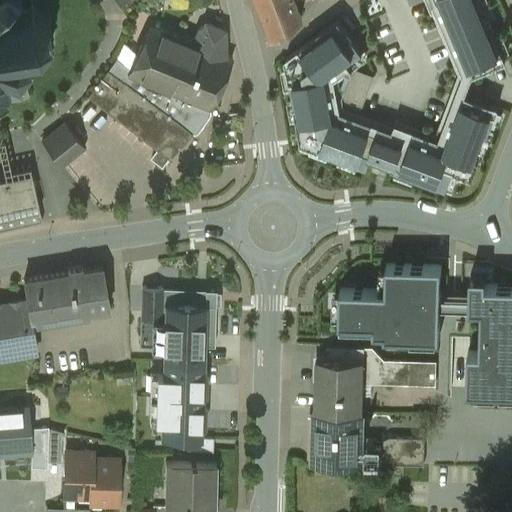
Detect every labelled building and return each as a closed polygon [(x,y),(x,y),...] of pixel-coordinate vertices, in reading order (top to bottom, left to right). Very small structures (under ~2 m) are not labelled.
[(0,0),(0,106),(7,106),(6,100),(8,101),(10,98),(9,97),(21,95),(19,80),(21,79),(19,74),(27,64),(32,65),(32,61),(27,60),(23,51),(34,49),(37,53),(41,51),(38,46),(47,36),(52,37),(53,32),(48,31),(46,18),(50,15),(48,11),(43,14),(32,6),(34,1),(31,0),(28,0),(28,5),(16,6),(17,0),(0,0)] [(254,0),(268,36),(300,16),(293,0),(254,0)] [(431,0),(463,72),(510,51),(487,0),(431,0)] [(298,146),(366,169),(383,119),(346,107),(337,76),(373,52),(348,14),(280,60),(298,146)] [(136,90),(116,117),(157,148),(151,156),(161,163),(166,155),(168,157),(191,131),(208,107),(232,56),(224,53),(224,28),(205,21),(203,24),(198,27),(195,35),(197,40),(196,42),(149,23),(129,67),(116,57),(108,69),(136,90)] [(355,66),(349,91),(368,96),(374,70),(355,66)] [(136,90),(108,69),(107,68),(87,94),(116,117),(136,90)] [(468,202),(502,104),(462,90),(444,141),(383,119),(366,169),(468,202)] [(84,145),(64,121),(41,140),(61,164),(84,145)] [(31,171),(0,177),(0,229),(42,221),(31,171)] [(374,322),(374,333),(440,335),(441,304),(442,295),(443,263),(386,261),(386,288),(341,287),(340,320),(374,322)] [(102,266),(69,272),(75,311),(76,317),(88,315),(87,309),(109,306),(102,266)] [(69,272),(23,280),(27,300),(30,319),(31,319),(75,311),(69,272)] [(468,349),(467,388),(511,389),(511,283),(485,283),(486,275),(471,274),(470,296),(470,305),(470,307),(481,307),(480,350),(468,349)] [(216,289),(141,286),(140,345),(163,346),(163,358),(204,359),(204,345),(215,345),(216,289)] [(470,305),(470,296),(442,295),(441,304),(470,305)] [(0,355),(36,349),(31,319),(30,319),(27,300),(0,304),(0,355)] [(372,345),(333,344),(332,356),(316,356),(315,408),(363,409),(363,381),(408,382),(409,358),(384,357),(372,345)] [(162,373),(150,373),(149,419),(161,419),(160,436),(185,436),(201,437),(201,425),(205,425),(205,402),(202,402),(202,394),(205,394),(206,370),(203,370),(204,359),(163,358),(162,373)] [(436,359),(409,358),(408,382),(435,382),(436,359)] [(26,406),(0,407),(0,448),(4,448),(4,450),(29,448),(27,426),(26,406)] [(363,409),(315,408),(314,460),(362,461),(362,446),(363,409)] [(48,425),(27,426),(29,448),(31,447),(31,464),(46,465),(48,425)] [(424,436),(397,435),(396,446),(381,446),(381,461),(423,462),(424,436)] [(213,437),(201,437),(185,436),(185,449),(212,450),(213,437)] [(381,446),(362,446),(362,461),(381,461),(381,446)] [(91,451),(66,450),(66,448),(65,448),(63,495),(65,495),(65,493),(90,494),(89,502),(90,502),(92,449),(91,449),(91,451)] [(117,458),(92,457),(93,449),(92,449),(90,502),(91,502),(91,500),(116,500),(116,502),(117,503),(119,456),(117,456),(117,458)] [(215,463),(166,462),(165,506),(215,507),(215,463)]
